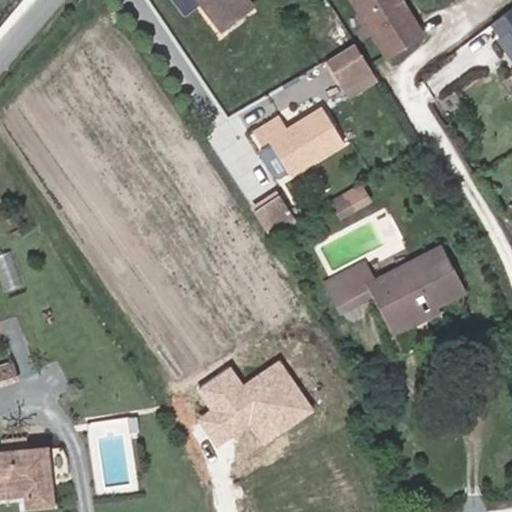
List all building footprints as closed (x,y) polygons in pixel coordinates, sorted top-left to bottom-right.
[(238,0),(170,0),(171,1),(171,0),(195,0),(208,21),(239,1),(238,0)] [(399,0),(351,0),(379,48),(415,28),(399,0)] [(511,14),(494,28),(508,47),(511,43),(511,14)] [(349,35),(322,51),(336,73),(362,57),(349,35)] [(273,116),(255,126),(260,133),(245,141),(255,160),(270,151),(276,161),(328,128),(307,93),(272,114),(273,116)] [(273,116),(272,114),(267,103),(242,119),(248,130),(255,126),(273,116)] [(355,185),(346,169),(317,186),(326,201),(355,185)] [(259,222),(283,207),(267,180),(242,195),(259,222)] [(364,180),(331,198),(341,216),(374,198),(364,180)] [(430,239),(368,270),(359,274),(364,286),(380,318),(425,296),(431,293),(424,279),(429,276),(435,290),(452,283),(433,244),(431,241),(430,239)] [(359,274),(368,270),(359,251),(333,264),(317,272),(332,301),(364,286),(359,274)] [(425,296),(380,318),(384,327),(429,304),(425,296)] [(0,330),(0,371),(10,368),(0,330)] [(24,498),(47,495),(43,440),(0,443),(0,487),(22,485),(24,498)]
